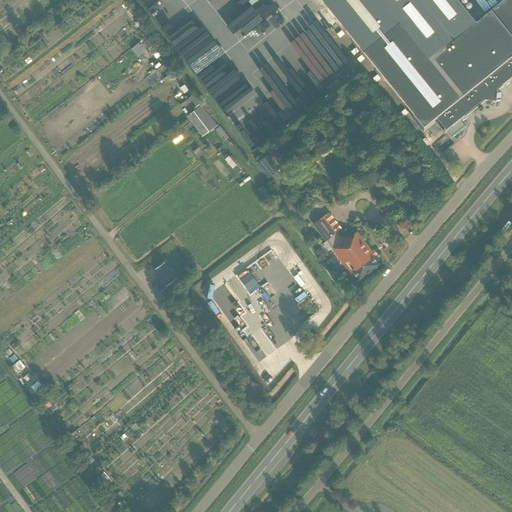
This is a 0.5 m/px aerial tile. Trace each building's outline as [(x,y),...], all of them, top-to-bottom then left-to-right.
[(180,25),(206,4),(202,0),(193,0),(198,6),(185,17),(183,15),(176,20),(180,25)] [(266,0),(243,5),(247,21),(282,13),(280,6),(275,7),(273,0),(266,0)] [(455,0),(322,0),(424,127),(436,117),(440,121),(437,123),(443,129),(445,128),(446,129),(459,119),(462,122),(467,118),(464,115),(484,99),(501,101),(502,93),(498,88),(503,84),(505,87),(511,83),(508,80),(511,76),(511,0),(503,0),(474,23),(455,0)] [(107,37),(130,22),(123,11),(106,22),(109,27),(106,29),(103,24),(97,28),(98,29),(93,33),(101,45),(109,40),(107,37)] [(206,32),(197,14),(179,23),(188,41),(206,32)] [(202,136),(217,125),(201,106),(187,117),(202,136)] [(426,147),(430,143),(426,138),(421,142),(426,147)] [(257,162),(269,177),(280,169),(268,154),(257,162)] [(338,232),(326,215),(313,224),(310,227),(315,234),(318,231),(326,241),(321,245),(326,252),(333,247),(333,248),(332,249),(357,282),(381,264),(375,256),(374,256),(371,252),(372,252),(357,232),(351,237),(350,236),(344,240),(338,232)] [(176,277),(164,261),(155,268),(167,285),(176,277)] [(298,276),(294,279),(300,288),(305,285),(298,276)] [(297,287),(293,298),(302,301),(306,290),(297,287)] [(21,360),(16,364),(21,369),(26,365),(21,360)] [(28,372),(24,378),(29,382),(33,375),(28,372)]
